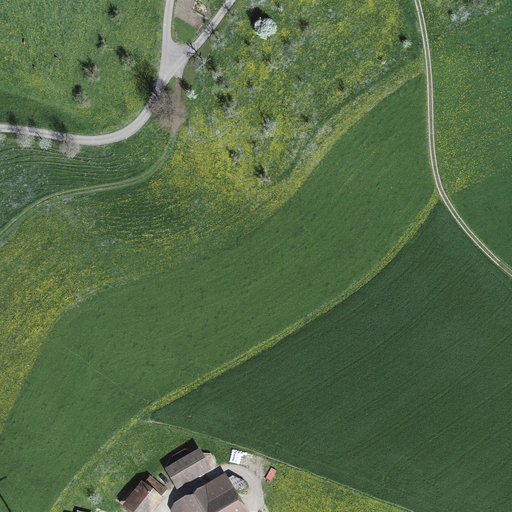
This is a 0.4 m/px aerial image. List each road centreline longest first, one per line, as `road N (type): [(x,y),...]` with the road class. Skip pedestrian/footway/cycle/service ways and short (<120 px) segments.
road 1 (track): [(511,273),(452,209),(438,182),(414,0)]
road 2 (track): [(177,58),(164,160),(128,182),(57,194),(0,237)]
road 3 (unclassified): [(0,129),(94,141),(128,131),(156,96),(167,66),(170,0)]
road 4 (track): [(263,511),(238,474),(222,474),(164,504)]
